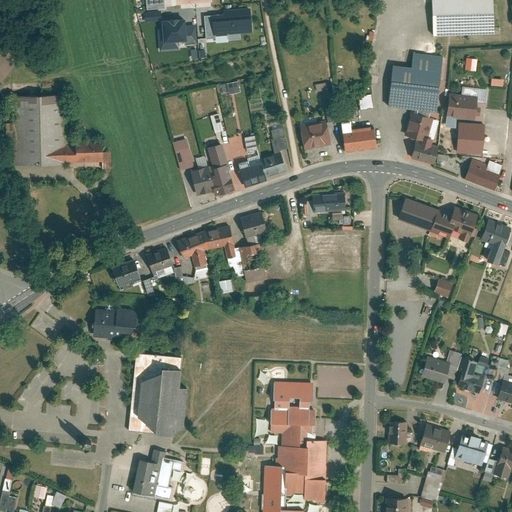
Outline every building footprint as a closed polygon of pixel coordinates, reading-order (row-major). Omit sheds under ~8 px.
[(430,0),(432,34),(494,32),(492,0),(430,0)] [(213,36),(221,35),(221,41),(239,40),(239,34),(252,33),(251,9),(222,11),(223,16),(204,17),(205,39),(214,39),(213,36)] [(162,22),(162,31),(158,31),(159,50),(179,48),(179,43),(185,43),(185,46),(196,45),(195,26),(185,27),(185,20),(162,22)] [(24,57),(0,36),(0,83),(1,84),(24,57)] [(388,102),(436,108),(443,54),(413,51),(411,64),(393,62),(388,102)] [(465,68),(475,69),(477,58),(466,57),(465,68)] [(228,93),(239,91),(237,81),(226,83),(228,93)] [(474,117),(476,101),(485,102),(487,87),(463,85),(462,92),(449,91),(447,114),(456,115),(474,117)] [(13,164),(103,161),(103,138),(67,139),(66,93),(11,94),(13,164)] [(360,108),(373,107),(371,93),(358,95),(360,108)] [(339,111),(345,150),(375,145),(372,122),(351,125),(349,110),(339,111)] [(405,131),(427,137),(432,116),(410,110),(405,131)] [(209,114),(212,131),(221,130),(218,113),(209,114)] [(447,114),(446,125),(443,125),(441,147),(458,148),(458,150),(482,152),(484,123),(460,121),(460,126),(455,126),(456,115),(447,114)] [(299,123),(304,147),(331,142),(326,118),(299,123)] [(276,149),(287,146),(283,125),(271,129),(276,149)] [(245,134),(248,161),(239,164),(246,185),(266,179),(258,155),(254,133),(245,134)] [(417,135),(411,156),(433,162),(439,141),(417,135)] [(181,168),(194,164),(185,137),(172,141),(181,168)] [(215,170),(210,171),(207,161),(190,167),(198,193),(214,188),(216,194),(235,187),(226,159),(227,159),(221,140),(207,145),(215,170)] [(280,149),(259,155),(265,174),(286,168),(280,149)] [(472,158),(465,178),(494,188),(501,169),(472,158)] [(344,193),(310,194),(311,202),(311,212),(324,212),(324,225),(340,224),(339,210),(345,210),(344,193)] [(433,229),(440,208),(406,198),(399,218),(433,229)] [(469,240),(478,213),(455,206),(453,213),(451,220),(455,221),(453,228),(464,231),(462,237),(469,240)] [(451,235),(453,228),(455,221),(451,220),(453,213),(440,208),(433,229),(451,235)] [(247,247),(256,245),(254,234),(265,232),(261,213),(240,218),(247,247)] [(499,263),(511,226),(489,219),(483,237),(494,241),(488,259),(499,263)] [(236,258),(230,226),(204,232),(207,247),(225,245),(226,259),(236,258)] [(207,247),(204,232),(177,242),(183,258),(192,255),(207,247)] [(167,249),(147,256),(152,272),(173,265),(167,249)] [(134,262),(113,269),(118,285),(140,278),(134,262)] [(145,291),(150,289),(146,278),(141,280),(145,291)] [(231,278),(217,281),(220,293),(233,290),(231,278)] [(453,282),(439,278),(435,291),(449,295),(453,282)] [(137,311),(95,308),(93,336),(96,336),(135,339),(137,311)] [(498,333),(505,334),(507,324),(500,323),(498,333)] [(463,353),(451,349),(447,361),(451,363),(459,365),(463,353)] [(183,355),(135,351),(127,429),(176,434),(176,430),(185,427),(189,390),(180,389),(183,355)] [(447,361),(427,355),(421,375),(444,382),(451,363),(447,361)] [(478,360),(467,357),(458,383),(480,390),(486,374),(475,370),(478,360)] [(511,375),(507,374),(500,395),(511,398),(511,375)] [(314,384),(275,383),(274,409),(270,409),(270,427),(282,427),(281,458),(275,457),(274,465),(265,465),(263,511),(303,511),(304,509),(286,509),(286,496),(292,496),(292,489),(304,489),(304,497),(316,497),(316,502),(325,502),(326,441),(312,441),(312,426),(316,426),(316,413),(309,412),(309,401),(313,401),(314,384)] [(389,440),(407,441),(408,420),(390,419),(389,440)] [(427,422),(421,443),(446,451),(452,430),(427,422)] [(459,448),(456,456),(482,465),(483,460),(489,442),(490,441),(481,438),(482,436),(472,433),(471,435),(464,433),(459,448)] [(489,442),(483,460),(488,462),(490,457),(494,443),(489,442)] [(456,456),(459,448),(454,446),(449,462),(454,464),(456,456)] [(499,460),(496,472),(510,476),(511,469),(511,448),(503,446),(499,460)] [(151,462),(140,459),(134,491),(171,499),(173,488),(168,487),(172,469),(182,471),(184,462),(165,458),(166,452),(154,450),(151,462)] [(495,473),(496,472),(499,460),(490,457),(488,462),(486,471),(494,473),(495,473)] [(429,470),(422,496),(436,500),(445,468),(433,465),(431,470),(429,470)] [(386,473),(385,482),(403,483),(404,468),(396,468),(396,474),(386,473)] [(494,473),(486,471),(483,479),(492,481),(494,473)] [(2,489),(9,490),(11,475),(5,474),(2,489)] [(33,496),(43,498),(45,486),(35,484),(33,496)] [(11,491),(4,490),(0,506),(0,507),(7,510),(11,491)] [(11,491),(7,510),(14,511),(18,493),(11,491)] [(60,507),(64,494),(54,491),(53,496),(47,494),(44,502),(60,507)] [(408,511),(408,496),(387,496),(386,511),(384,511),(408,511)] [(423,497),(421,504),(432,507),(434,501),(423,497)] [(155,511),(169,511),(170,502),(157,501),(155,511)]
